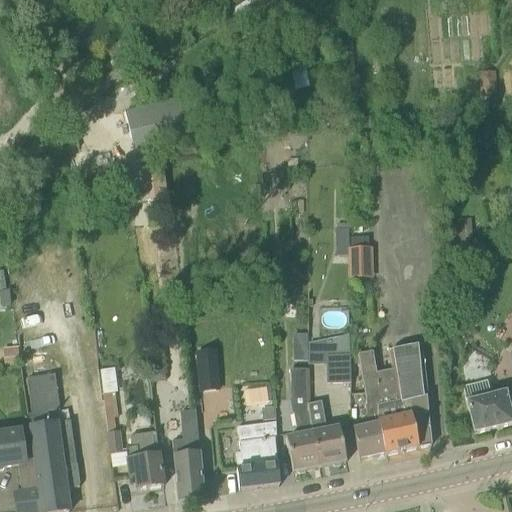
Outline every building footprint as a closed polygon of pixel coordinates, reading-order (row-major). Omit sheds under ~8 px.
[(305,68),(291,71),(295,91),(309,88),(305,68)] [(480,98),(496,97),(495,76),(479,76),(480,98)] [(135,156),(137,156),(188,144),(177,101),(125,113),(135,156)] [(143,202),(162,199),(165,199),(161,167),(138,170),(143,202)] [(335,257),(348,256),(348,250),(349,250),(349,230),(335,231),(335,257)] [(463,233),(463,230),(452,230),(452,243),(473,242),(473,232),(463,233)] [(368,250),(351,250),(349,250),(348,250),(348,256),(348,280),(373,280),(372,250),(368,250)] [(10,291),(0,292),(0,295),(1,308),(11,307),(10,291)] [(293,345),(307,345),(307,335),(293,335),(293,345)] [(150,360),(164,359),(162,343),(149,344),(150,360)] [(373,354),(358,357),(366,401),(374,399),(385,458),(431,447),(421,347),(390,353),(391,372),(377,375),(373,354)] [(18,348),(4,349),(5,366),(20,365),(18,348)] [(196,355),(200,394),(219,392),(215,353),(196,355)] [(327,385),(351,385),(350,357),(326,358),(327,385)] [(308,413),(308,407),(307,407),(306,371),(290,372),(291,400),(290,400),(298,439),(286,441),(293,475),(319,469),(308,413)] [(118,434),(114,396),(116,396),(114,374),(101,375),(104,398),(106,397),(110,435),(108,435),(111,457),(122,455),(119,434),(118,434)] [(44,414),(59,412),(58,405),(55,377),(27,380),(31,408),(32,416),(29,416),(31,433),(30,433),(41,511),(69,511),(66,491),(79,489),(79,485),(70,424),(57,425),(46,426),(45,419),(44,414)] [(491,400),(488,387),(463,393),(474,437),(511,427),(511,423),(506,396),(491,400)] [(359,463),(385,458),(374,399),(366,401),(362,401),(367,429),(353,431),(359,463)] [(308,413),(319,469),(346,464),(339,431),(327,433),(321,404),(308,407),(308,413)] [(263,423),(275,422),(274,409),(262,409),(263,423)] [(179,504),(204,501),(199,455),(200,455),(196,413),(180,414),(183,442),(172,443),(179,504)] [(57,425),(70,424),(69,414),(55,415),(56,419),(57,425)] [(239,493),(279,488),(274,445),(275,444),(273,429),(237,433),(242,473),(236,474),(239,493)] [(16,511),(41,511),(30,433),(0,437),(0,469),(18,467),(21,493),(14,494),(16,511)] [(164,488),(156,435),(130,439),(132,450),(126,451),(128,463),(127,463),(130,480),(135,479),(137,492),(150,490),(150,492),(160,490),(160,488),(164,488)]
